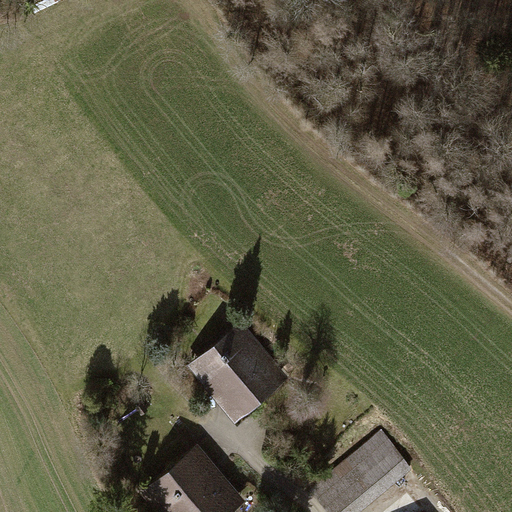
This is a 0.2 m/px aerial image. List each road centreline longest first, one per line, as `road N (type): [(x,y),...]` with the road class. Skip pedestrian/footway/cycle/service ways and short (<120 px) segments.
road 1 (track): [(511,303),(263,94),(191,0)]
road 2 (track): [(313,511),(210,422)]
